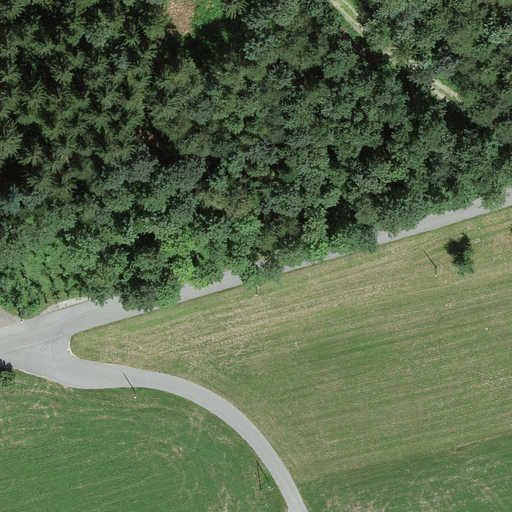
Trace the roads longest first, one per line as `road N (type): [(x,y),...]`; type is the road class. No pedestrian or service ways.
road 1 (unclassified): [(511,194),(20,340)]
road 2 (unclassified): [(293,511),(271,464),(228,412),(175,387),(50,360),(20,340)]
